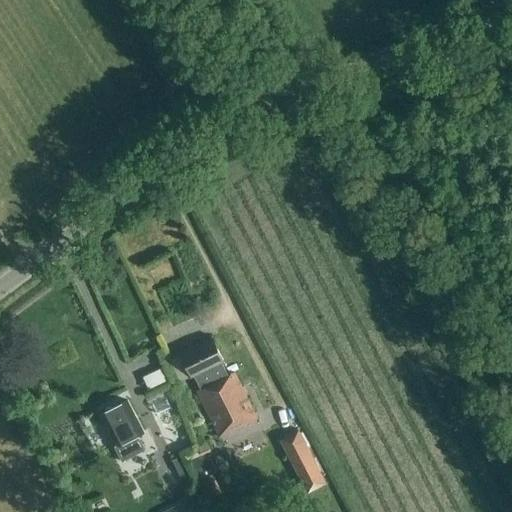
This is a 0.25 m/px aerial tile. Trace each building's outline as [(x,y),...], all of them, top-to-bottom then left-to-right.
[(443,249),(432,233),(423,240),(435,255),(443,249)] [(108,276),(117,295),(131,289),(123,270),(108,276)] [(193,375),(200,390),(198,391),(220,436),(256,418),(233,373),(226,376),(219,363),(224,360),(213,338),(180,355),(190,376),(193,375)] [(128,401),(100,415),(116,446),(120,444),(126,455),(142,447),(136,436),(144,432),(128,401)] [(298,429),(279,439),(307,493),(326,483),(298,429)] [(185,433),(167,442),(172,452),(190,444),(185,433)] [(188,461),(197,479),(211,473),(202,454),(188,461)] [(196,511),(189,498),(175,506),(162,511),(196,511)]
